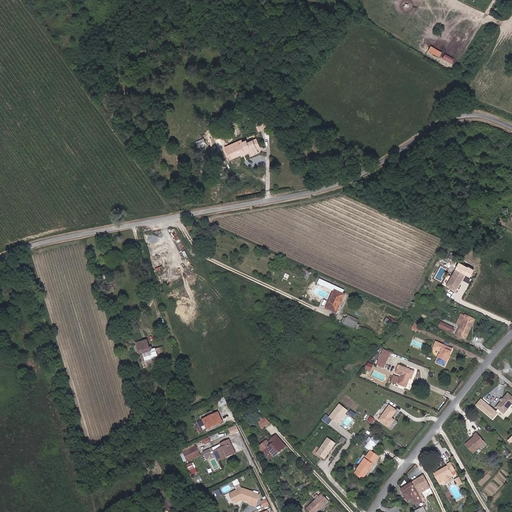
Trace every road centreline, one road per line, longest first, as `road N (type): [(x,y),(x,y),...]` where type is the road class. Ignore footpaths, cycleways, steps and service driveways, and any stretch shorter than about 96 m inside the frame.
road 1 (unclassified): [(511,125),(458,116),(333,185),(0,258)]
road 2 (tertiary): [(374,511),(511,334)]
road 3 (unknown): [(300,511),(240,407)]
